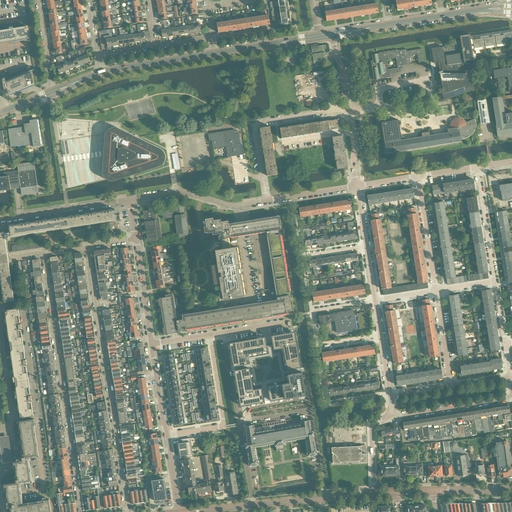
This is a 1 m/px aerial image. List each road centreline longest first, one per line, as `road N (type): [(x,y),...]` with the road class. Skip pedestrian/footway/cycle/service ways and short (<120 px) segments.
road 1 (residential): [(127,511),(88,246)]
road 2 (residential): [(81,511),(44,253)]
road 3 (tertiary): [(191,511),(374,494)]
road 4 (residential): [(350,109),(254,125),(265,200)]
road 5 (residential): [(374,300),(310,311),(316,345),(380,336)]
road 6 (residential): [(209,335),(224,426),(167,435)]
road 7 (residential): [(129,200),(183,192),(236,205),(265,200)]
road 8 (residential): [(0,220),(129,200)]
road 9 (residential): [(391,413),(511,395)]
